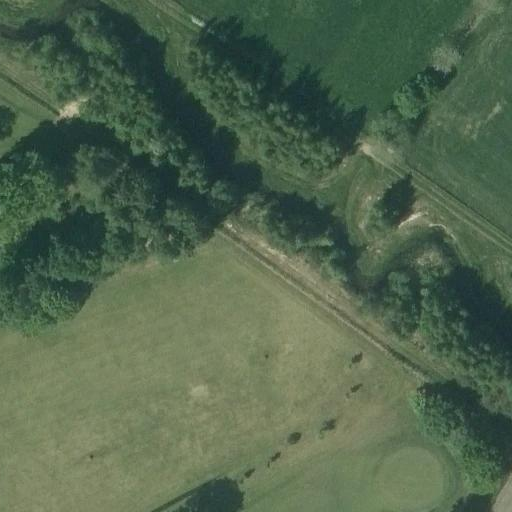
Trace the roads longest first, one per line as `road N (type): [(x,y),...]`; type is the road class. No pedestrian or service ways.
road 1 (track): [(511,432),(0,73)]
road 2 (track): [(148,0),(511,258)]
